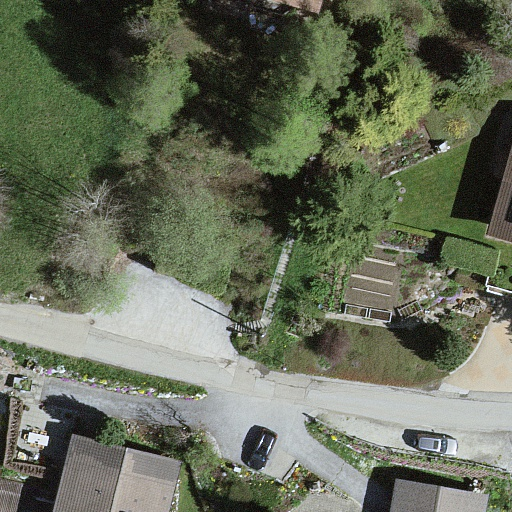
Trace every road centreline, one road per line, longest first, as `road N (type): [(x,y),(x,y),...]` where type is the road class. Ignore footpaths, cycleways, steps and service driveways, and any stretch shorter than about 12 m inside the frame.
road 1 (unclassified): [(511,421),(209,378),(0,322)]
road 2 (track): [(209,378),(365,501)]
